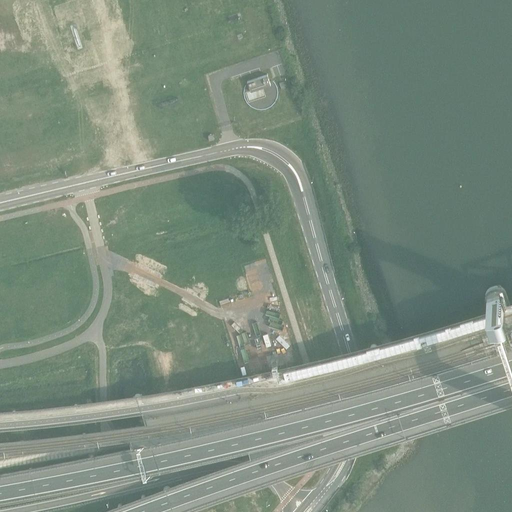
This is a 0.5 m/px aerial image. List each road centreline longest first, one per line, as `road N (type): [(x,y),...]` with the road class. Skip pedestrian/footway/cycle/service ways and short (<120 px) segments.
road 1 (unclassified): [(354,404),(346,342),(298,181),(266,149),(241,147),(0,204)]
road 2 (motorway): [(511,357),(226,440),(0,489)]
road 3 (motorway): [(133,511),(511,381)]
road 4 (motorway): [(16,511),(225,464),(257,471),(290,495)]
